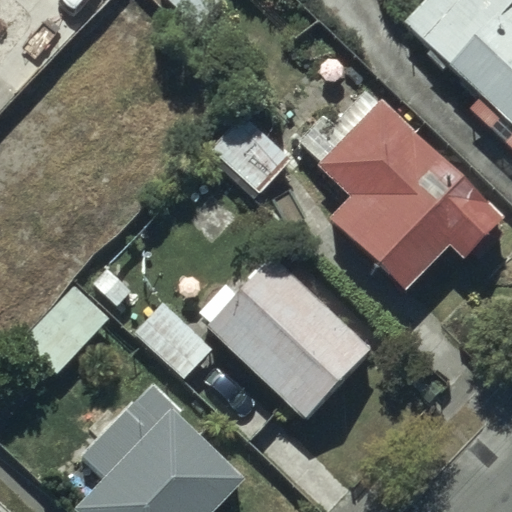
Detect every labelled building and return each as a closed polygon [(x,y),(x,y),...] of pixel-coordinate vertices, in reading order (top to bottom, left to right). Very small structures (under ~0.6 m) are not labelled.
[(152,0),(175,22),(197,0),(152,0)] [(511,0),(452,0),(453,0),(452,0),(418,0),(391,28),(468,102),(455,115),(511,169),(511,0)] [(128,52),(100,25),(30,100),(57,126),(128,52)] [(349,91),(291,150),(308,167),(302,172),(334,203),(313,224),(392,301),(437,255),(454,273),(496,230),(368,104),(365,107),(349,91)] [(228,128),(207,152),(254,194),(275,171),(228,128)] [(94,219),(26,158),(0,186),(0,311),(7,317),(94,219)] [(354,360),(256,265),(225,297),(217,289),(188,318),(198,328),(192,334),(288,427),(354,360)] [(63,292),(13,346),(23,356),(15,364),(36,384),(43,376),(48,381),(99,326),(63,292)] [(204,355),(152,308),(124,340),(175,386),(204,355)] [(180,409),(152,383),(125,413),(120,409),(76,457),(99,477),(67,511),(208,511),(237,481),(169,421),(180,409)]
